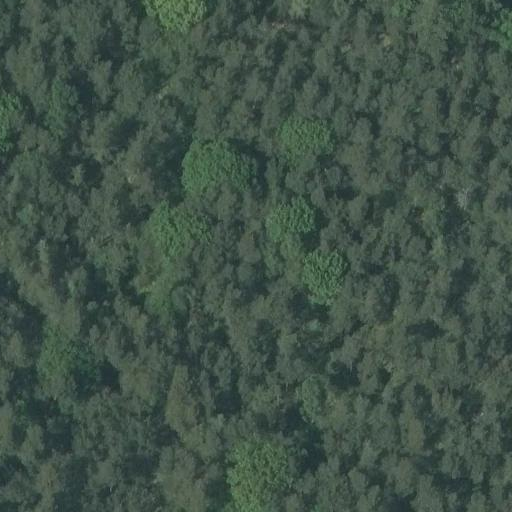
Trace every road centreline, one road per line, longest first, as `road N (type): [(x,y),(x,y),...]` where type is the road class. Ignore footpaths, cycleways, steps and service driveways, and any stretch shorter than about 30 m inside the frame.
road 1 (track): [(208,0),(274,72),(417,188),(511,252)]
road 2 (track): [(244,511),(0,314)]
